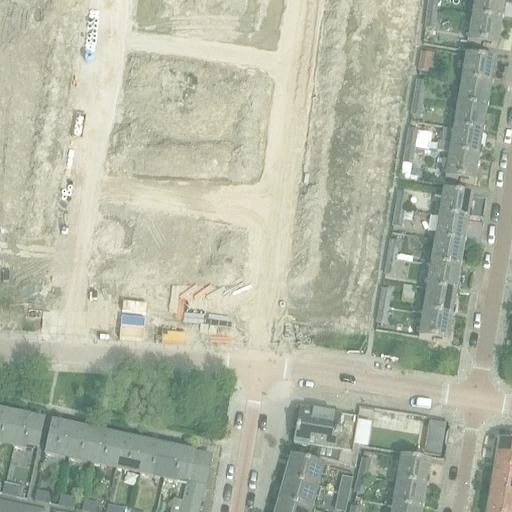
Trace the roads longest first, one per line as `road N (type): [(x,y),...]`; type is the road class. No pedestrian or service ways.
road 1 (residential): [(258,365),(258,306),(308,0)]
road 2 (residential): [(115,0),(65,349)]
road 3 (residential): [(511,174),(475,395)]
road 4 (residential): [(475,395),(258,365)]
road 5 (residential): [(258,365),(65,349)]
road 6 (residential): [(258,365),(235,511)]
